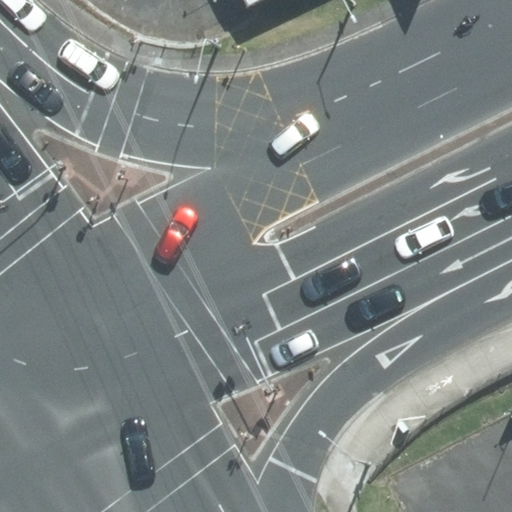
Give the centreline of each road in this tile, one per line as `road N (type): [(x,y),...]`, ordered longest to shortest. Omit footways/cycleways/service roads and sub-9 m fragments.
road 1 (primary): [(511,212),(151,381)]
road 2 (primary): [(0,32),(74,83),(193,115),(372,89)]
road 3 (primary): [(511,226),(384,334),(340,385),(279,485),(275,511)]
road 4 (primary): [(87,279),(372,89)]
road 5 (primary): [(372,89),(511,19)]
road 6 (secondary): [(0,156),(87,279)]
road 7 (primary): [(151,381),(225,511)]
road 8 (secondary): [(151,381),(45,439)]
road 9 (secondary): [(87,279),(151,381)]
